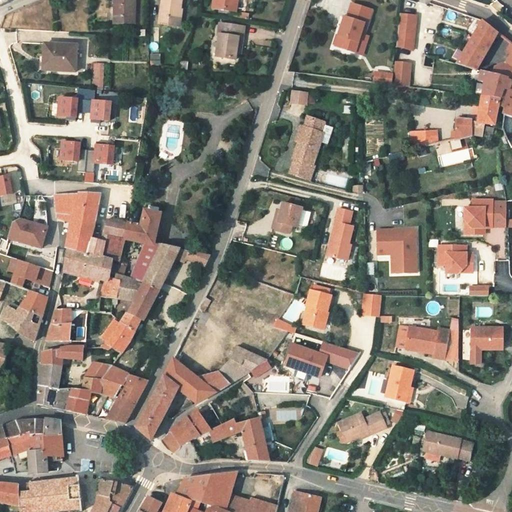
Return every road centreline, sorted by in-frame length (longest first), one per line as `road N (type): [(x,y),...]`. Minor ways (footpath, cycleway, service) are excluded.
road 1 (tertiary): [(127,434),(211,272),(301,0)]
road 2 (tertiary): [(157,459),(181,470),(293,471),(363,489)]
road 3 (residential): [(29,411),(60,250)]
road 4 (residential): [(0,45),(33,184)]
